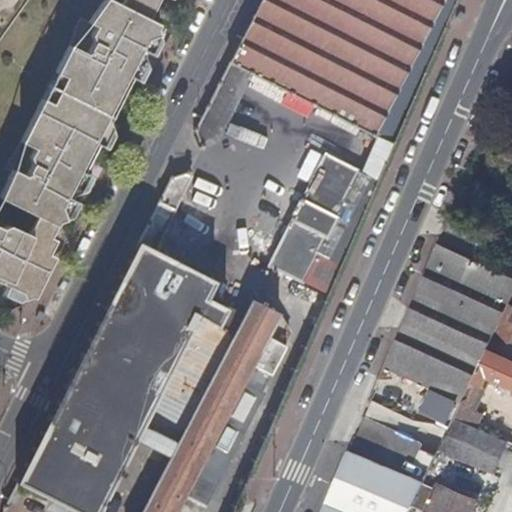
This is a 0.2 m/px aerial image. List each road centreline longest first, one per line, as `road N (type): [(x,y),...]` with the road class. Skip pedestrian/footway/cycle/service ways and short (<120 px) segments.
road 1 (residential): [(279,511),(506,0)]
road 2 (residential): [(44,369),(232,0)]
